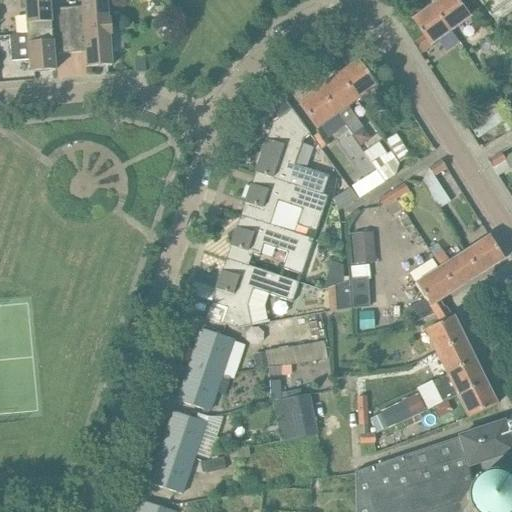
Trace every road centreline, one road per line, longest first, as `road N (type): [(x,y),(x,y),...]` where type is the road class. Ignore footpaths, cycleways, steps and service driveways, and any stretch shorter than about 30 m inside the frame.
road 1 (residential): [(86,511),(174,243),(223,123)]
road 2 (residential): [(511,237),(364,0)]
road 3 (residential): [(0,100),(125,95),(223,123)]
road 4 (residential): [(223,123),(258,65),(361,0)]
